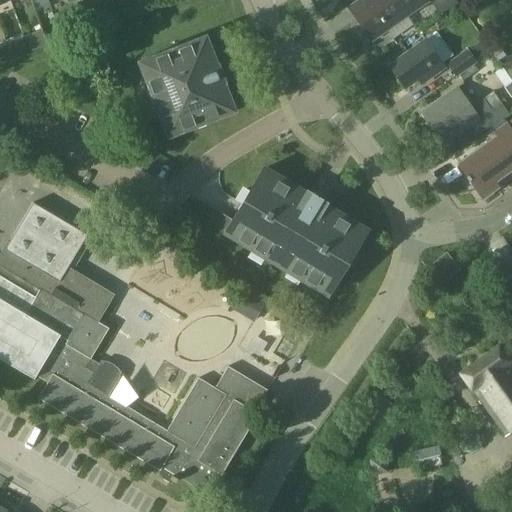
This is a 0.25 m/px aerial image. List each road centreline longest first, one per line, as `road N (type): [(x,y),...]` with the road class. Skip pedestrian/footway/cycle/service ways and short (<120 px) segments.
road 1 (unclassified): [(258,511),(392,302),(406,271),(408,235)]
road 2 (track): [(386,311),(429,334),(462,462),(489,511)]
road 3 (residential): [(321,95),(213,160),(166,201)]
road 4 (unclassified): [(408,235),(402,200),(380,164),(321,95)]
road 5 (residential): [(111,511),(0,446)]
